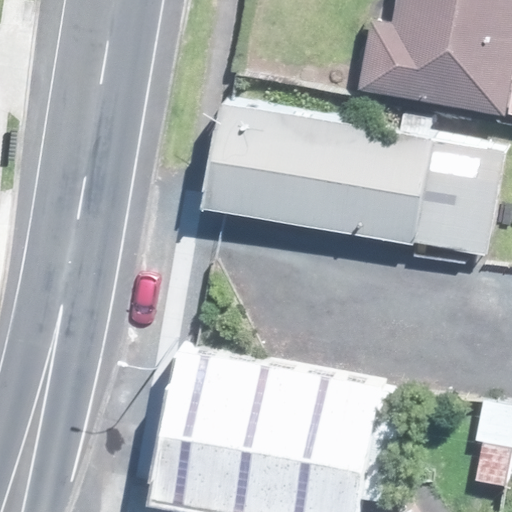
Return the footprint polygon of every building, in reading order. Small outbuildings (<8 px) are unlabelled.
[(511,0),(397,0),(395,14),(386,12),(373,10),(361,77),(511,104),(511,0)] [(416,232),(489,244),(506,145),(229,97),(212,195),(416,232)] [(474,116),(443,108),(439,127),(470,135),(474,116)] [(411,383),(274,358),(183,343),(156,489),(220,500),(218,511),(412,511),(406,502),(392,511),(385,511),(383,508),(377,511),(356,511),(373,416),(404,421),(411,383)] [(487,474),(506,476),(510,439),(484,436),(480,473),(487,474)]
